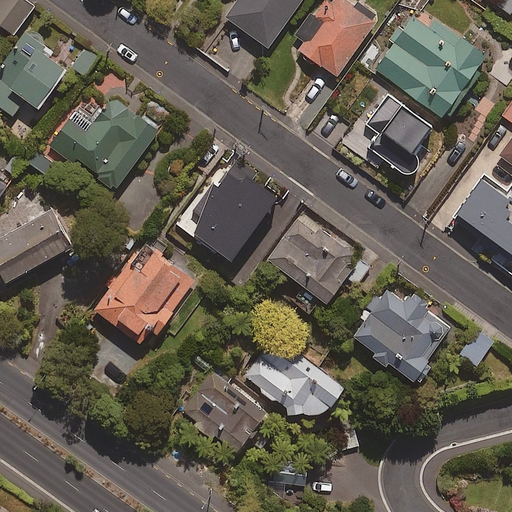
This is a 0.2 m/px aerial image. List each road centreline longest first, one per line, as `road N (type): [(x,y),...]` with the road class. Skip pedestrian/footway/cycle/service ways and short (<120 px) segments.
road 1 (residential): [(80,0),(511,315)]
road 2 (secondary): [(0,367),(206,511)]
road 3 (residential): [(511,415),(412,448),(400,480),(414,511)]
road 4 (secondary): [(98,511),(0,442)]
